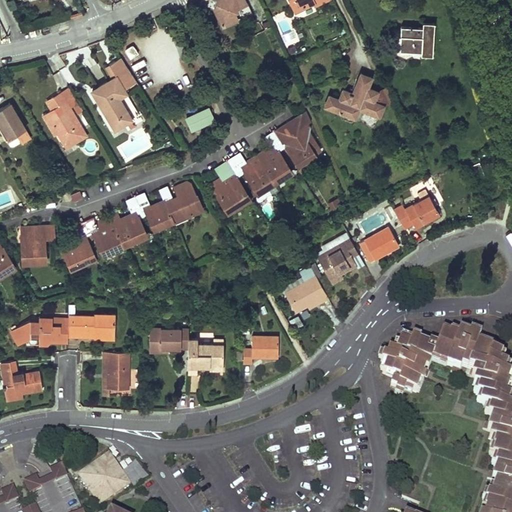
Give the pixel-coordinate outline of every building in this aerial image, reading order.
[(245,4),(242,0),(217,0),(218,1),(216,8),(213,9),(222,27),(236,20),(233,13),(235,8),(245,4)] [(289,0),(294,10),(314,2),(313,0),(289,0)] [(251,17),(245,4),(235,8),(233,13),(236,20),(238,24),(251,17)] [(424,28),(402,27),(401,47),(422,49),(422,51),(430,52),(432,24),(424,23),(424,28)] [(133,44),(123,50),(129,58),(138,52),(133,44)] [(109,64),(116,76),(113,78),(104,83),(93,90),(115,128),(132,117),(120,97),(138,85),(125,64),(120,57),(109,64)] [(106,66),(113,78),(116,76),(109,64),(106,66)] [(339,99),(329,94),(325,105),(354,117),(358,107),(379,116),(384,105),(374,101),(377,91),(368,87),(372,77),(361,73),(357,83),(353,92),(343,89),(339,99)] [(63,142),(83,130),(60,92),(54,95),(50,97),(56,106),(51,109),(43,114),(54,134),(58,132),(63,142)] [(50,97),(46,100),(51,109),(56,106),(50,97)] [(1,107),(0,107),(0,123),(8,138),(25,128),(9,102),(1,107)] [(209,107),(185,118),(192,133),(216,122),(209,107)] [(286,123),(276,129),(284,142),(286,141),(289,146),(298,160),(304,156),(306,160),(321,150),(314,139),(310,139),(311,135),(305,132),(309,126),(305,125),(310,121),(305,110),(286,123)] [(274,131),(285,148),(289,146),(286,141),(284,142),(276,129),(274,131)] [(83,130),(63,142),(65,146),(85,135),(83,130)] [(278,153),(285,148),(274,131),(272,132),(280,144),(274,148),(278,153)] [(273,145),(256,155),(272,180),(282,174),(280,172),(287,168),(278,153),(274,148),(280,144),(272,132),(267,135),(273,145)] [(264,186),(272,180),(256,155),(246,162),(239,153),(230,160),(237,171),(243,168),(247,175),(255,189),(262,184),(264,186)] [(240,179),(247,175),(243,168),(237,171),(230,160),(228,161),(240,179)] [(225,162),(238,181),(240,179),(228,161),(225,162)] [(227,210),(248,196),(238,181),(225,162),(222,164),(216,168),(222,177),(215,182),(214,189),(227,210)] [(478,163),(472,165),(477,177),(483,174),(478,163)] [(164,188),(158,190),(159,192),(164,203),(172,218),(179,215),(180,217),(185,214),(187,217),(196,212),(195,210),(201,206),(198,199),(195,197),(196,194),(190,182),(184,182),(172,187),(177,197),(171,200),(164,188)] [(72,202),(83,198),(80,190),(69,194),(72,202)] [(172,218),(164,203),(150,208),(145,198),(143,194),(136,197),(142,209),(145,208),(149,215),(155,229),(173,221),(172,218)] [(403,204),(394,208),(404,228),(413,223),(415,226),(428,219),(439,214),(429,194),(405,207),(403,204)] [(135,198),(145,218),(149,215),(145,208),(142,209),(136,197),(135,198)] [(138,216),(140,220),(145,218),(135,198),(133,199),(141,214),(138,216)] [(133,199),(127,201),(135,217),(115,227),(124,244),(146,233),(140,220),(138,216),(141,214),(133,199)] [(115,227),(111,217),(96,223),(94,219),(82,225),(88,237),(95,234),(97,240),(103,253),(124,244),(115,227)] [(54,239),(53,224),(20,225),(22,264),(47,263),(46,239),(54,239)] [(78,227),(86,244),(89,243),(80,225),(78,227)] [(89,243),(97,240),(95,234),(88,237),(82,225),(80,225),(89,243)] [(64,253),(71,268),(93,259),(86,244),(78,227),(71,230),(72,232),(78,246),(64,253)] [(390,228),(360,244),(370,261),(375,258),(375,259),(383,255),(387,252),(399,245),(390,228)] [(146,233),(124,244),(127,250),(149,239),(146,233)] [(326,251),(317,256),(327,274),(338,268),(340,272),(341,273),(356,264),(351,255),(357,251),(349,238),(343,241),(345,244),(328,253),(326,251)] [(124,244),(103,253),(106,259),(127,250),(124,244)] [(2,270),(12,264),(0,245),(0,267),(1,267),(2,270)] [(357,251),(351,255),(356,264),(358,268),(365,264),(357,251)] [(93,259),(71,268),(74,275),(96,264),(93,259)] [(12,264),(2,270),(4,272),(13,267),(12,264)] [(338,268),(327,274),(329,278),(335,274),(340,272),(338,268)] [(316,275),(286,292),(296,311),(307,305),(320,298),(322,301),(329,298),(316,275)] [(320,298),(307,305),(310,308),(313,306),(322,301),(320,298)] [(94,315),(68,314),(68,317),(68,334),(83,335),(94,335),(94,332),(116,332),(115,312),(94,312),(94,315)] [(299,315),(289,319),(293,327),(302,323),(299,315)] [(30,318),(13,330),(16,337),(23,339),(27,336),(31,343),(46,343),(51,339),(60,339),(61,323),(52,323),(52,317),(39,317),(39,321),(30,321),(30,318)] [(68,317),(52,317),(52,323),(61,323),(60,339),(68,339),(68,334),(68,317)] [(188,329),(150,328),(149,352),(160,352),(160,348),(181,348),(188,348),(188,339),(188,329)] [(470,333),(460,329),(459,333),(469,336),(470,334),(480,338),(481,334),(471,330),(470,333)] [(511,511),(511,408),(511,409),(508,407),(511,400),(509,399),(506,397),(509,389),(506,387),(510,377),(508,376),(505,375),(507,368),(503,366),(499,365),(502,358),(491,353),(492,351),(477,345),(479,341),(480,338),(470,334),(469,336),(459,333),(459,334),(457,337),(450,334),(449,337),(441,334),(437,345),(435,349),(418,343),(419,341),(412,338),(410,342),(400,338),(398,344),(396,350),(392,349),(389,348),(387,355),(385,354),(384,353),(381,361),(383,362),(386,364),(383,374),(387,375),(394,378),(393,381),(391,385),(398,388),(395,394),(403,397),(405,393),(406,390),(413,393),(419,395),(424,378),(423,377),(426,370),(427,371),(430,363),(452,371),(451,372),(459,375),(459,373),(465,375),(476,380),(474,385),(480,388),(477,395),(482,397),(480,404),(484,407),(482,414),(486,416),(484,422),(488,424),(486,430),(492,432),(490,439),(496,441),(493,448),(498,450),(495,458),(500,460),(492,480),(495,481),(488,502),(483,511),(511,511)] [(252,348),(244,347),(243,362),(248,362),(252,362),(252,356),(279,356),(279,336),(252,335),(252,348)] [(413,335),(412,338),(419,341),(418,343),(435,349),(437,345),(427,341),(420,339),(420,337),(413,335)] [(198,339),(188,339),(188,348),(188,375),(194,375),(198,375),(198,369),(198,367),(210,366),(210,369),(223,369),(224,339),(214,339),(213,344),(198,344),(198,339)] [(479,341),(477,345),(492,351),(493,347),(487,344),(479,341)] [(130,353),(108,351),(108,360),(110,360),(109,388),(129,388),(130,353)] [(14,360),(1,363),(6,385),(3,386),(5,396),(14,394),(14,396),(22,395),(21,392),(42,388),(39,370),(23,373),(23,371),(16,373),(14,360)] [(109,454),(104,458),(120,482),(126,478),(118,466),(109,454)] [(104,458),(79,476),(101,507),(131,486),(126,478),(120,482),(104,458)] [(38,481),(35,475),(24,480),(29,492),(67,476),(61,463),(49,469),(51,475),(38,481)] [(39,480),(51,475),(49,470),(37,475),(39,480)] [(0,497),(0,505),(18,498),(12,485),(0,490),(3,497),(0,497)]
